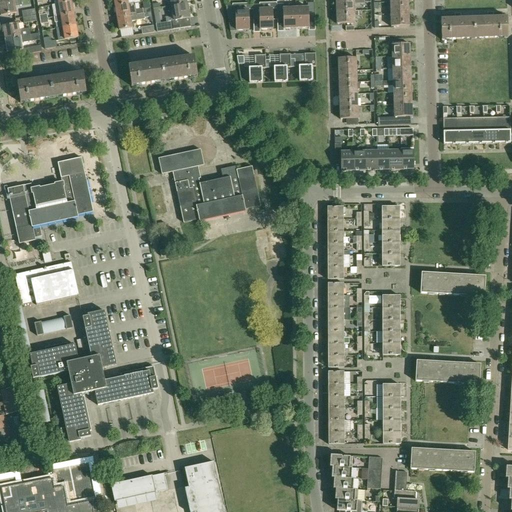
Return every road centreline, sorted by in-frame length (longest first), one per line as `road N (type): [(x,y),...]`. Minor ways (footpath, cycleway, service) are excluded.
road 1 (residential): [(485,511),(503,191)]
road 2 (unclassified): [(318,511),(310,453),(309,193)]
road 3 (residential): [(434,192),(428,0)]
road 4 (unclassified): [(309,193),(223,92)]
road 5 (unclassified): [(434,192),(309,193)]
